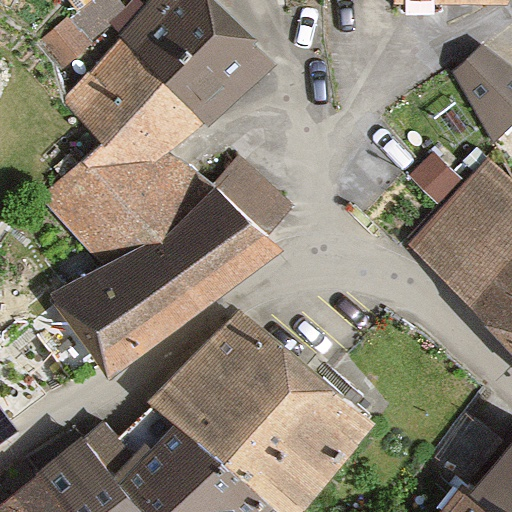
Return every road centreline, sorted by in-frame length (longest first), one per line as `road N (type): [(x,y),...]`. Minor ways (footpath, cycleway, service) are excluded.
road 1 (residential): [(511,378),(396,286),(351,268),(288,275),(240,284),(81,410),(0,458)]
road 2 (unknown): [(288,275),(321,142),(279,7)]
